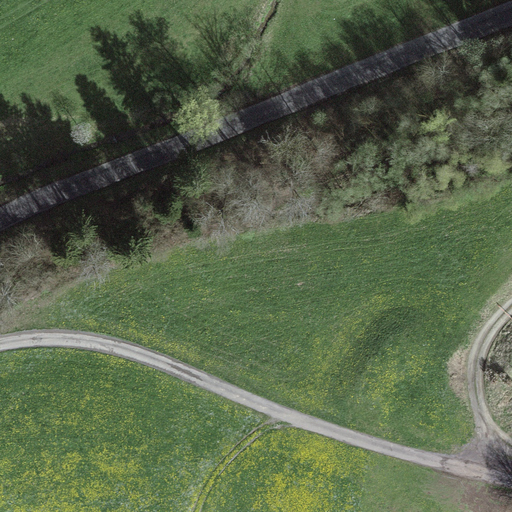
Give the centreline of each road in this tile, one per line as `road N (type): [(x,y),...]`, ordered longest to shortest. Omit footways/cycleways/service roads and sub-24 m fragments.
road 1 (unclassified): [(0,222),(81,182),(511,12)]
road 2 (track): [(511,446),(495,436),(475,392),(478,348),(511,306)]
road 3 (track): [(290,416),(240,444),(196,511)]
